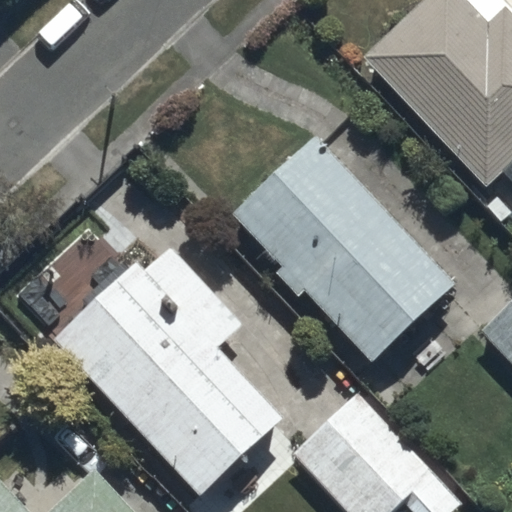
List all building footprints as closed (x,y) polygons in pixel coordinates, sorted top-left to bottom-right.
[(422,0),(368,49),(489,185),(506,169),(511,175),(511,5),(507,0),(422,0)] [(318,131),(233,207),(282,265),(276,270),(298,294),(305,289),(368,359),(454,282),(318,131)] [(141,255),(53,337),(199,492),(284,411),(220,343),(242,323),(171,248),(151,266),(141,255)] [(511,290),(475,327),(511,364),(511,290)] [(358,388),(292,448),(350,511),(391,511),(404,501),(413,511),(462,511),(468,507),(358,388)] [(36,511),(0,472),(0,511),(137,511),(96,467),(46,511),(36,511)]
